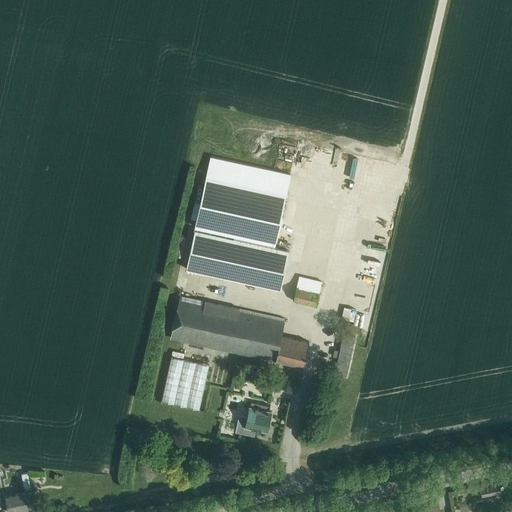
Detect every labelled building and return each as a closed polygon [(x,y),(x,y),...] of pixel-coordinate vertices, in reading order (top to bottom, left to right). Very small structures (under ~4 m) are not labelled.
[(195,230),(187,269),(281,289),(289,251),(275,248),(291,173),(211,156),(195,228),(234,236),(234,238),(195,230)] [(296,287),(293,301),(317,306),(320,292),(322,281),(299,276),(296,287)] [(181,294),(171,337),(304,368),(310,342),(281,335),(285,318),(181,294)] [(356,309),(344,307),(342,319),(353,321),(356,309)] [(339,358),(335,375),(346,377),(355,336),(344,334),(340,351),(334,350),(333,357),(339,358)] [(172,356),(162,400),(199,409),(209,364),(172,356)] [(240,414),(236,431),(254,435),(255,429),(267,431),(268,428),(270,426),(269,423),(272,411),(270,410),(271,406),(252,402),(251,406),(250,406),(247,416),(240,414)] [(25,491),(20,493),(23,511),(39,508),(35,490),(31,490),(28,472),(22,473),(23,478),(25,491)] [(480,483),(482,494),(501,491),(499,480),(480,483)] [(8,511),(16,511),(23,511),(20,493),(5,495),(8,511)]
